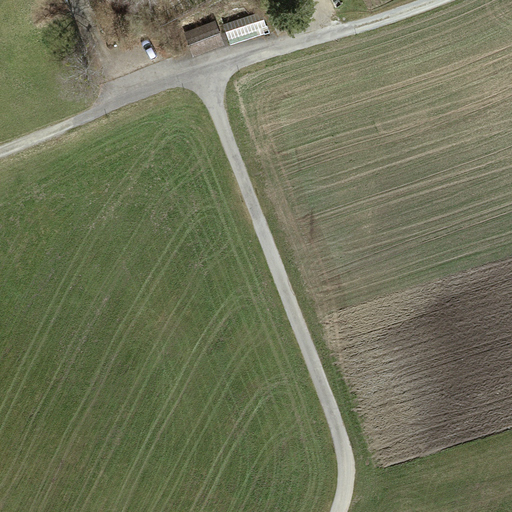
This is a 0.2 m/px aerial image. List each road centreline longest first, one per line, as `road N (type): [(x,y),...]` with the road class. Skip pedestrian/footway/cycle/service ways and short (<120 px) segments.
road 1 (track): [(0,151),(201,70),(448,0)]
road 2 (track): [(337,511),(346,455),(201,70)]
